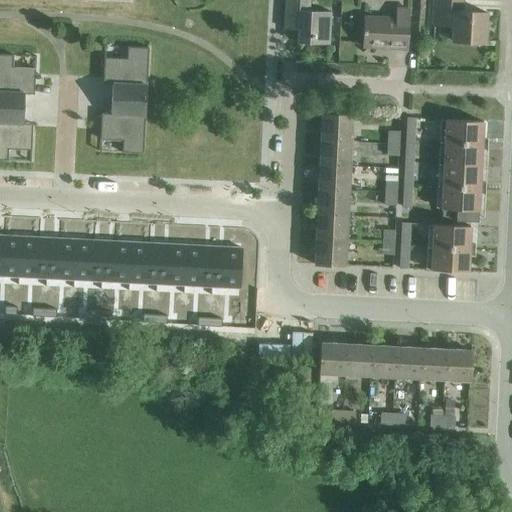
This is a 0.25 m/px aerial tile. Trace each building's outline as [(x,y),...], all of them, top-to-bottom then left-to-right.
[(298,29),(297,43),(330,44),(331,11),(305,9),(305,0),(285,0),(284,28),(298,29)] [(451,41),(486,43),(487,11),(461,10),(461,0),(434,0),(433,24),(452,25),(451,41)] [(364,17),(362,47),(408,49),(410,9),(396,8),(396,18),(364,17)] [(20,58),(36,58),(35,43),(20,43),(20,58)] [(103,77),(103,84),(112,84),(111,99),(127,100),(146,101),(148,48),(127,47),(127,46),(127,48),(128,48),(127,53),(127,59),(105,58),(104,58),(103,77)] [(13,55),(0,53),(0,107),(24,108),(24,94),(34,94),(35,68),(12,67),(13,56),(13,55)] [(100,130),(100,139),(101,139),(123,140),(122,151),(122,152),(127,153),(143,153),(146,101),(127,100),(111,99),(111,113),(101,113),(100,130)] [(0,160),(8,161),(8,159),(8,148),(31,149),(32,123),(23,123),(24,108),(0,107),(0,160)] [(323,115),(321,140),(352,142),(353,117),(323,115)] [(408,119),(407,141),(416,142),(417,119),(408,119)] [(447,121),(446,144),(484,146),(485,123),(447,121)] [(389,133),(389,144),(399,144),(399,133),(389,133)] [(321,140),(320,165),(350,167),(352,142),(321,140)] [(415,164),(416,142),(407,141),(406,163),(415,164)] [(398,156),(399,144),(389,144),(388,156),(398,156)] [(446,144),(445,165),(483,167),(484,146),(446,144)] [(414,185),(415,164),(406,163),(404,185),(414,185)] [(320,165),(319,190),(349,192),(350,167),(320,165)] [(445,165),(444,187),(482,189),(483,167),(445,165)] [(385,180),(384,194),(397,195),(398,180),(385,180)] [(404,185),(403,207),(413,208),(414,185),(404,185)] [(482,189),(444,187),(443,209),(456,210),(456,221),(480,223),(482,189)] [(319,190),(318,214),(348,216),(349,192),(319,190)] [(397,195),(384,194),(384,204),(396,205),(397,195)] [(318,214),(316,240),(347,241),(348,216),(318,214)] [(411,247),(412,225),(403,224),(402,246),(411,247)] [(435,225),(433,248),(471,250),(472,227),(435,225)] [(384,231),(384,243),(393,244),(394,232),(384,231)] [(0,235),(0,276),(19,277),(21,237),(0,235)] [(21,237),(19,277),(46,279),(48,238),(21,237)] [(48,238),(46,279),(74,280),(76,239),(59,239),(48,238)] [(76,239),(74,280),(101,281),(103,241),(76,239)] [(347,241),(316,240),(315,265),(345,267),(347,241)] [(103,241),(101,281),(115,282),(129,283),(131,242),(103,241)] [(131,242),(129,283),(156,284),(159,244),(131,242)] [(384,243),(383,255),(392,256),(393,244),(384,243)] [(159,244),(156,284),(184,286),(186,245),(159,244)] [(186,245),(184,286),(212,287),(214,247),(186,245)] [(409,270),(411,247),(402,246),(400,269),(409,270)] [(214,247),(212,287),(240,288),(242,248),(214,247)] [(471,250),(433,248),(432,271),(469,273),(471,250)] [(5,306),(4,314),(17,315),(17,307),(5,306)] [(32,308),(32,316),(44,317),(44,308),(32,308)] [(44,308),(44,317),(56,317),(56,309),(44,308)] [(88,311),(87,319),(99,320),(100,312),(88,311)] [(100,312),(99,320),(111,321),(112,312),(100,312)] [(143,314),(142,322),(154,323),(155,315),(143,314)] [(155,315),(154,323),(166,324),(167,316),(155,315)] [(198,317),(197,326),(209,326),(210,318),(198,317)] [(210,318),(209,326),(221,327),(222,319),(210,318)] [(321,373),(346,375),(348,345),(322,343),(321,373)] [(346,375),(371,376),(373,346),(348,345),(346,375)] [(371,376),(396,378),(397,348),(373,346),(371,376)] [(396,378),(421,379),(423,349),(397,348),(396,378)] [(421,379),(445,380),(447,350),(423,349),(421,379)] [(447,350),(445,380),(470,382),(472,352),(447,350)] [(443,415),(442,428),(455,428),(455,416),(454,416),(454,400),(445,399),(444,415),(443,415)] [(331,422),(343,423),(344,410),(332,409),(331,422)] [(344,410),(343,423),(355,424),(356,411),(344,410)] [(380,424),(393,425),(394,413),(381,412),(380,424)] [(394,413),(393,425),(417,426),(418,414),(394,413)] [(430,428),(442,428),(443,415),(430,415),(430,428)]
